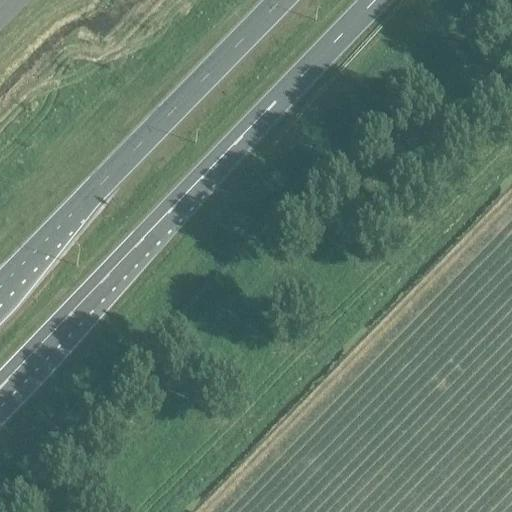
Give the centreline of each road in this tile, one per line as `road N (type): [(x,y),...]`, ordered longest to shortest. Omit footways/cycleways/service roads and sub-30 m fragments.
road 1 (trunk): [(0,387),(374,0)]
road 2 (trunk): [(283,0),(0,289)]
